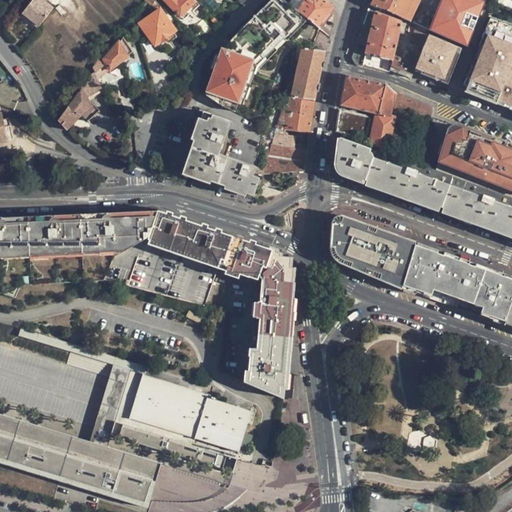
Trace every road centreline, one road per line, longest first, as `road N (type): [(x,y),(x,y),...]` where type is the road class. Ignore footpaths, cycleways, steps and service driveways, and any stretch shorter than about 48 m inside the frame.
road 1 (residential): [(257,0),(199,59),(194,105),(138,123),(141,180)]
road 2 (tertiary): [(511,255),(317,190)]
road 3 (residential): [(141,180),(66,140),(0,42)]
road 4 (residential): [(334,63),(511,130)]
road 5 (tertiary): [(142,195),(0,199)]
road 6 (secondary): [(325,378),(341,511)]
road 7 (secondary): [(389,304),(511,347)]
road 8 (secondary): [(334,63),(317,190)]
